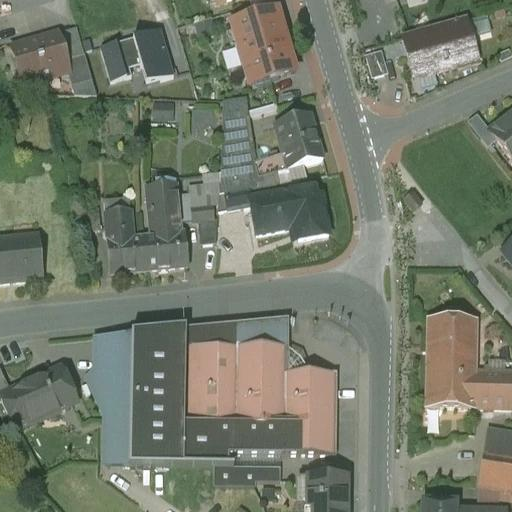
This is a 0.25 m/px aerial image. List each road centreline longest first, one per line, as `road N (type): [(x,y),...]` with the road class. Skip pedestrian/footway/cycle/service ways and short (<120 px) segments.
road 1 (tertiary): [(357,297),(309,291),(0,322)]
road 2 (tertiary): [(357,297),(379,333),(381,511)]
road 3 (residential): [(355,143),(511,78)]
road 4 (tertiary): [(355,143),(375,231),(357,297)]
road 5 (tertiary): [(314,0),(355,143)]
